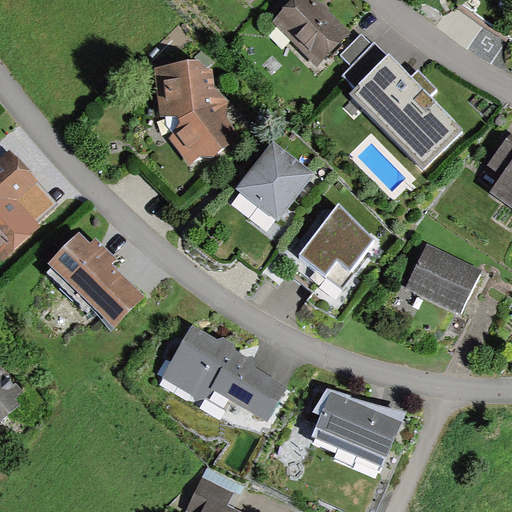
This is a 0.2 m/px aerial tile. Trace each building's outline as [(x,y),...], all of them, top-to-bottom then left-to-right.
[(329,0),(284,0),(269,16),(315,63),(329,49),(348,68),(373,44),(329,0)] [(457,134),(385,61),(348,98),(418,170),(457,134)] [(155,111),(187,161),(235,130),(214,103),(211,63),(157,64),(155,111)] [(271,137),(237,186),(278,214),(312,166),(271,137)] [(511,141),(505,138),(483,174),(495,181),(490,190),(511,203),(511,141)] [(0,210),(36,176),(7,145),(0,151),(0,210)] [(300,250),(338,278),(370,234),(333,206),(300,250)] [(47,259),(113,321),(142,291),(109,260),(114,254),(92,233),(88,238),(77,227),(47,259)] [(425,243),(405,285),(461,310),(480,268),(425,243)] [(212,381),(265,414),(285,383),(246,359),(250,354),(193,319),(159,374),(192,393),(212,381)] [(0,369),(0,417),(24,396),(0,369)] [(401,409),(331,383),(312,434),(383,460),(401,409)] [(246,511),(225,502),(232,488),(199,474),(183,509),(190,511),(246,511)]
